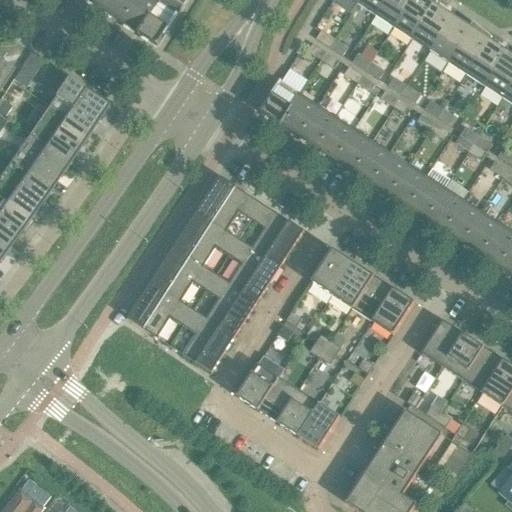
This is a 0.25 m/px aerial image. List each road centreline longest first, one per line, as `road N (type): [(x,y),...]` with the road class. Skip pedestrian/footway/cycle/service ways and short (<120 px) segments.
road 1 (residential): [(342,211),(217,403),(324,471)]
road 2 (tertiary): [(178,106),(8,350)]
road 3 (tertiary): [(46,360),(119,268),(212,126)]
road 4 (residential): [(0,303),(150,88)]
road 5 (residential): [(324,471),(448,279)]
road 6 (tertiary): [(212,511),(170,464),(46,360)]
road 7 (tertiary): [(27,384),(190,511)]
road 8 (residential): [(150,88),(9,0)]
road 9 (residential): [(342,211),(212,126)]
road 10 (tertiary): [(212,126),(269,0)]
road 11 (tertiary): [(262,0),(178,106)]
road 12 (residential): [(448,279),(342,211)]
